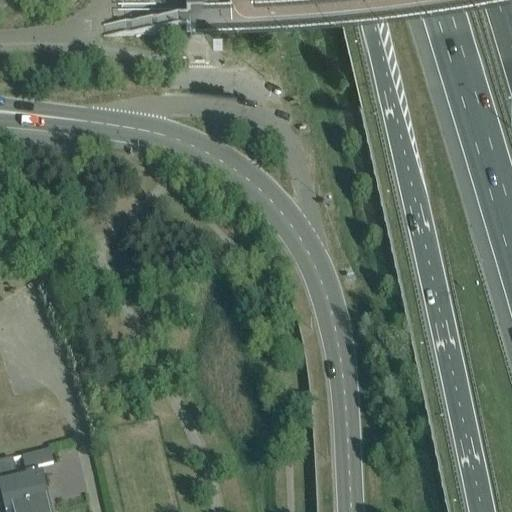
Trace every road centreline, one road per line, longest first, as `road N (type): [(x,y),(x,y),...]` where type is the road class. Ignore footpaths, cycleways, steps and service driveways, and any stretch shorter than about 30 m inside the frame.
road 1 (motorway): [(368,0),(480,511)]
road 2 (secondary): [(349,511),(333,332),(297,238),(264,196),(209,156),(125,129)]
road 3 (motorway): [(430,0),(511,279)]
road 4 (residential): [(100,511),(79,423),(18,321)]
